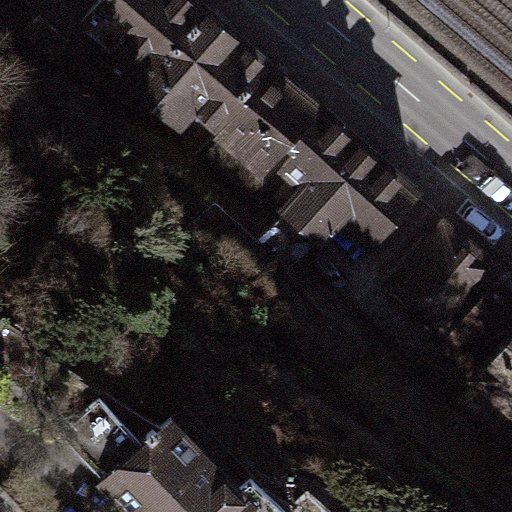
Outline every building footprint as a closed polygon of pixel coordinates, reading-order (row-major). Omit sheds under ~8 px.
[(214,125),(274,53),(212,0),(83,0),(74,11),(127,54),(116,68),(176,118),(188,103),(214,125)] [(368,245),(424,177),(274,53),(214,125),(212,127),(219,133),(203,152),(246,187),(270,158),(290,174),(270,198),(319,239),(336,219),(368,245)] [(502,259),(442,209),(381,281),(441,332),(502,259)] [(511,412),(511,267),(502,259),(441,332),(431,345),(511,412)] [(288,511),(179,400),(77,500),(88,511),(288,511)]
